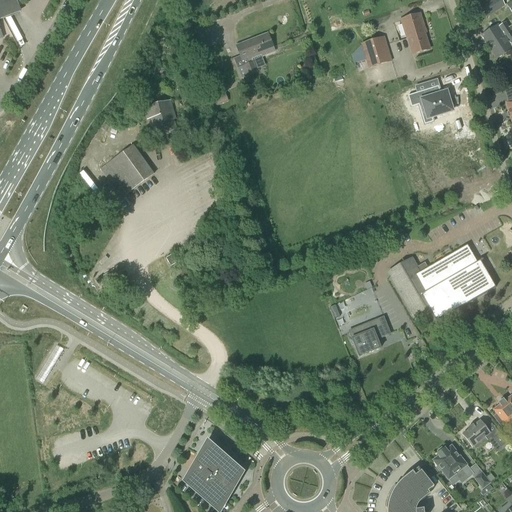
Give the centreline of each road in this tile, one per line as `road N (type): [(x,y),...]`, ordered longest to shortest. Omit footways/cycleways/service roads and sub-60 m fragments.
road 1 (primary): [(0,253),(136,0)]
road 2 (tertiary): [(204,384),(0,256)]
road 3 (tertiary): [(324,466),(511,319)]
road 4 (tertiary): [(0,275),(199,394)]
road 5 (primary): [(105,0),(0,185)]
road 6 (residential): [(511,197),(450,0)]
road 7 (unclassified): [(48,511),(145,476),(199,394)]
road 8 (unclassified): [(0,105),(70,0)]
